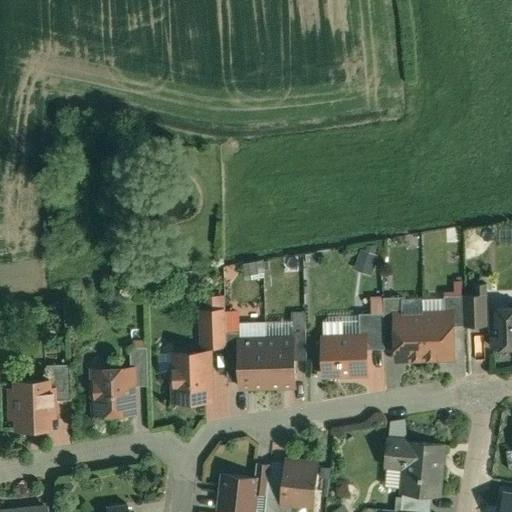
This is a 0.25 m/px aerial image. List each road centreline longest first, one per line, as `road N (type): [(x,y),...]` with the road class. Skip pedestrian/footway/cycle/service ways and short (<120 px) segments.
road 1 (residential): [(192,455),(216,438),(492,394)]
road 2 (residential): [(0,475),(153,449),(192,455)]
road 3 (residential): [(492,394),(470,511)]
